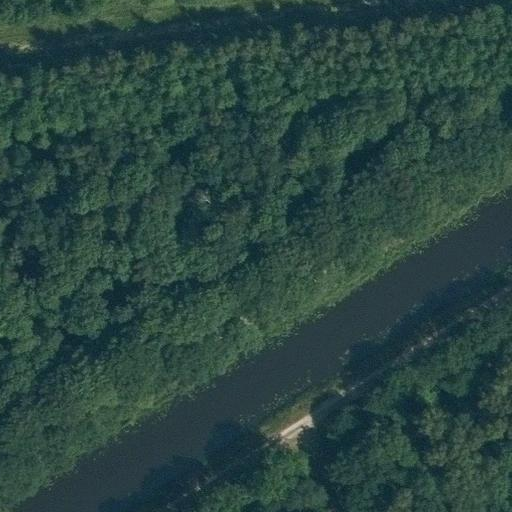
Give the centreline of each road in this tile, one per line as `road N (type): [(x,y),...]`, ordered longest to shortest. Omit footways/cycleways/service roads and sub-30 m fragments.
road 1 (track): [(0,474),(511,151)]
road 2 (track): [(179,511),(511,293)]
